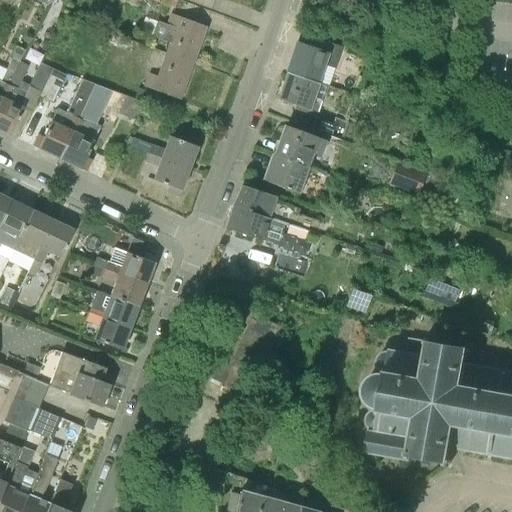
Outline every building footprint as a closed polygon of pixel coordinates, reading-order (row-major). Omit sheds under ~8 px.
[(346,0),(344,7),(365,12),(369,2),(362,0),(346,0)] [(169,39),(158,73),(149,70),(144,87),(183,100),(209,21),(169,8),(160,36),(169,39)] [(286,73),(318,84),(325,65),(340,71),(344,59),(321,51),(324,41),(301,33),(286,73)] [(0,103),(20,62),(11,58),(0,81),(0,103)] [(22,109),(18,107),(24,93),(17,89),(28,66),(20,62),(0,103),(0,130),(9,135),(22,109)] [(41,64),(39,63),(29,85),(27,88),(39,93),(51,69),(41,64)] [(51,69),(39,93),(37,97),(52,104),(66,76),(51,69)] [(293,111),(314,118),(315,117),(321,100),(314,97),(318,84),(286,73),(277,99),(294,105),(293,111)] [(33,145),(59,158),(94,84),(81,79),(65,113),(57,109),(43,137),(38,134),(33,145)] [(96,124),(112,91),(94,84),(59,158),(86,171),(91,160),(86,158),(101,126),(96,124)] [(118,114),(135,121),(143,103),(125,96),(118,114)] [(315,117),(314,118),(311,129),(341,139),(347,122),(335,118),(333,124),(315,117)] [(459,144),(464,120),(450,117),(445,141),(459,144)] [(274,155),(307,168),(312,155),(319,157),(325,143),(284,128),(274,155)] [(182,196),(200,139),(168,129),(152,179),(170,185),(168,191),(182,196)] [(261,181),(299,195),(309,168),(307,168),(274,155),(271,154),(261,181)] [(389,184),(418,195),(422,184),(393,173),(389,184)] [(232,207),(289,224),(294,226),(299,210),(274,201),(275,198),(241,186),(232,207)] [(0,222),(11,200),(0,195),(0,222)] [(0,243),(0,244),(12,249),(31,210),(11,200),(0,222),(0,243)] [(225,228),(280,247),(282,240),(289,224),(232,207),(225,228)] [(12,250),(33,260),(52,220),(31,210),(12,249),(12,250)] [(47,252),(60,258),(73,230),(52,220),(33,260),(41,264),(47,252)] [(142,258),(144,253),(147,244),(132,238),(126,253),(142,258)] [(89,263),(91,264),(146,285),(156,257),(144,253),(142,258),(126,253),(114,248),(109,262),(92,256),(89,263)] [(138,307),(146,285),(91,264),(88,273),(101,278),(114,283),(109,296),(138,307)] [(211,379),(248,396),(295,294),(258,278),(211,379)] [(428,280),(422,297),(451,308),(458,291),(428,280)] [(76,308),(130,328),(138,307),(109,296),(104,309),(79,300),(76,308)] [(97,326),(93,340),(122,351),(130,328),(76,308),(72,319),(84,324),(85,322),(97,326)] [(449,460),(451,446),(511,457),(511,371),(466,363),(468,352),(470,352),(471,348),(469,348),(469,346),(465,345),(465,347),(431,341),(432,339),(428,338),(427,342),(409,338),(407,353),(390,349),(389,352),(383,353),(380,356),(377,359),(377,364),(378,368),(382,373),(380,373),(374,375),(370,377),(366,381),(364,386),(363,391),(363,393),(364,398),(366,402),(367,405),(371,409),(373,410),(368,414),(367,418),(366,421),(366,423),(367,426),(369,429),(364,454),(405,462),(406,456),(445,463),(445,465),(448,466),(448,464),(450,464),(451,460),(449,460)] [(108,385),(106,384),(111,370),(63,353),(50,387),(100,408),(108,385)] [(28,432),(39,407),(47,386),(37,381),(25,376),(6,422),(28,432)] [(28,432),(51,441),(61,416),(39,407),(28,432)] [(0,495),(15,462),(21,449),(0,440),(0,495)] [(45,511),(49,503),(41,499),(57,460),(45,455),(28,494),(19,511),(45,511)] [(0,511),(19,511),(28,494),(18,490),(27,467),(15,462),(0,495),(0,511)] [(68,511),(62,509),(72,485),(59,480),(49,503),(45,511),(68,511)] [(315,511),(240,491),(235,511),(315,511)] [(177,511),(201,511),(205,500),(183,493),(177,511)]
